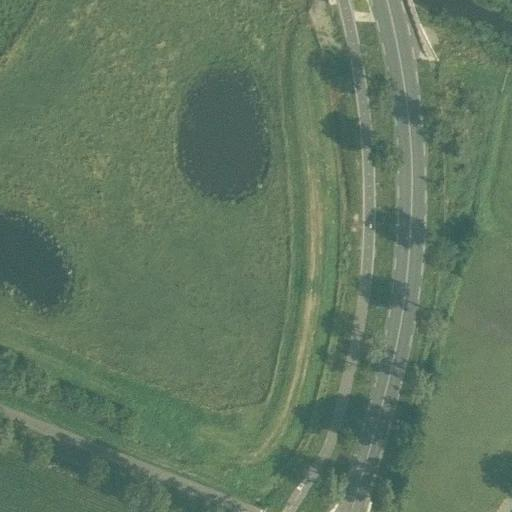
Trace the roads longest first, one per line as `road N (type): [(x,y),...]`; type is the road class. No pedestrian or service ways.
road 1 (secondary): [(349,511),(413,269),(415,185),(384,0)]
road 2 (unclassified): [(252,511),(0,408)]
